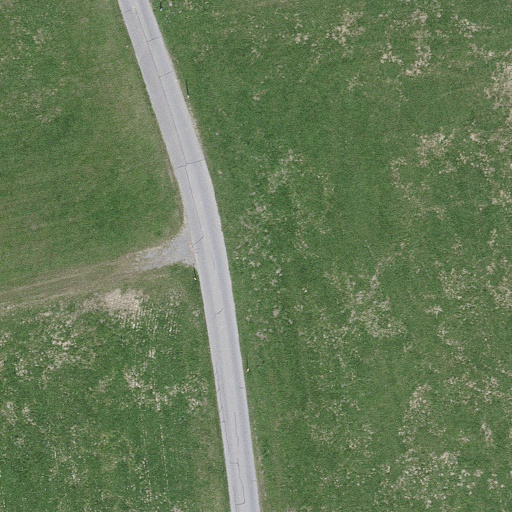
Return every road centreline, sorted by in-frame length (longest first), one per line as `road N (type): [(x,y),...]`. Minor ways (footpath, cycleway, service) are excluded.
road 1 (unclassified): [(138,0),(216,254),(250,511)]
road 2 (track): [(216,254),(0,303)]
